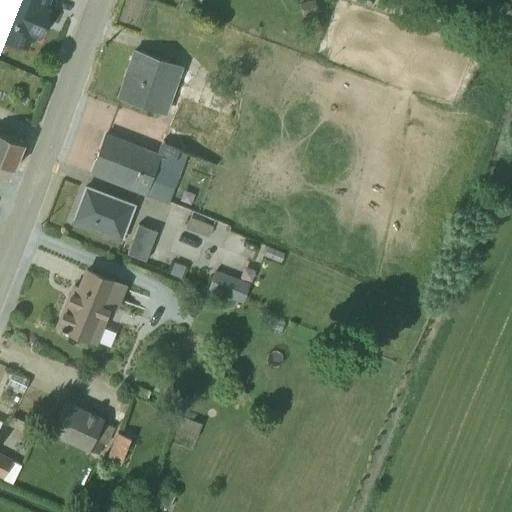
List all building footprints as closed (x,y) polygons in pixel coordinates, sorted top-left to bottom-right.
[(48,0),(5,0),(1,11),(0,7),(0,38),(26,48),(31,35),(38,37),(49,10),(46,8),(48,0)] [(126,68),(117,96),(166,112),(181,67),(133,51),(126,68)] [(158,154),(103,132),(88,173),(144,195),(158,154)] [(0,164),(12,169),(23,144),(0,134),(0,164)] [(144,195),(166,204),(186,153),(214,163),(218,153),(162,134),(155,151),(155,152),(158,154),(144,195)] [(83,185),(69,223),(120,242),(135,204),(83,185)] [(189,216),(185,228),(207,236),(211,225),(189,216)] [(154,231),(137,224),(126,253),(144,260),(154,231)] [(70,283),(53,327),(95,344),(109,308),(115,310),(126,284),(83,267),(76,285),(70,283)] [(11,373),(6,384),(23,392),(28,381),(11,373)] [(108,442),(116,420),(65,401),(53,435),(92,449),(96,438),(108,442)] [(12,416),(8,425),(32,435),(36,426),(12,416)] [(177,429),(197,435),(201,422),(181,416),(177,429)] [(0,477),(0,478),(11,458),(0,452),(0,424),(1,422),(0,421),(0,477)] [(107,456),(122,462),(133,436),(118,430),(107,456)] [(0,478),(11,483),(20,464),(10,461),(0,478)]
